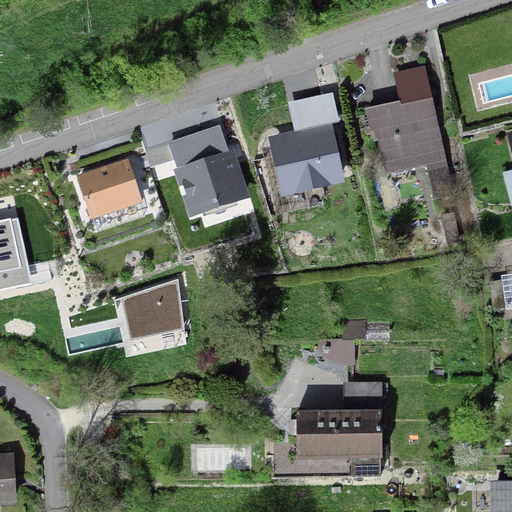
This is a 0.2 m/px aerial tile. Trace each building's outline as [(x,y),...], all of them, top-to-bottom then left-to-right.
[(400,105),(366,112),(372,142),(377,141),(384,176),(426,167),(433,199),(454,194),(427,69),(394,76),(400,105)] [(293,134),(268,139),(281,199),(345,186),(332,126),(338,124),(332,94),(286,104),(293,134)] [(178,171),(173,173),(190,221),(251,200),(235,152),(229,154),(219,128),(169,145),(178,171)] [(128,160),(76,177),(91,221),(142,204),(128,160)] [(0,295),(32,288),(17,219),(0,222),(0,295)] [(504,280),(489,282),(494,311),(509,309),(504,280)] [(178,281),(120,301),(130,344),(184,332),(178,281)] [(365,340),(364,321),(345,321),(345,340),(365,340)] [(365,340),(391,340),(391,321),(364,321),(365,340)] [(351,418),(314,420),(317,470),(400,466),(397,418),(387,418),(386,389),(350,391),(351,418)] [(14,454),(0,455),(0,508),(17,508),(14,454)] [(511,511),(511,492),(492,493),(492,511),(511,511)]
